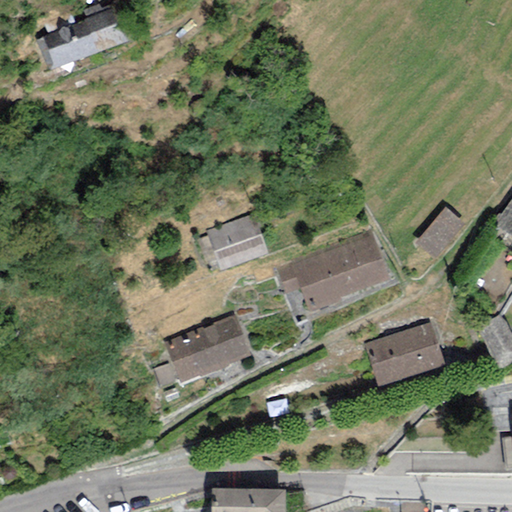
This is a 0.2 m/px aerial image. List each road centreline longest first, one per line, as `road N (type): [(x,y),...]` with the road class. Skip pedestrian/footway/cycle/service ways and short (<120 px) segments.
road 1 (tertiary): [(511,491),(112,482)]
road 2 (track): [(433,280),(511,186)]
